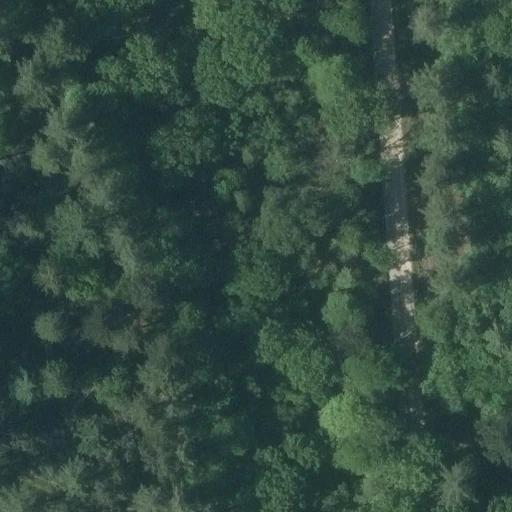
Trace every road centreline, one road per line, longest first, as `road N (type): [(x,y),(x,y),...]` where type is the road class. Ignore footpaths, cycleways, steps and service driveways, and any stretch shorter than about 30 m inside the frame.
road 1 (track): [(26,0),(77,58),(156,231),(184,318),(204,511)]
road 2 (track): [(420,511),(380,0)]
